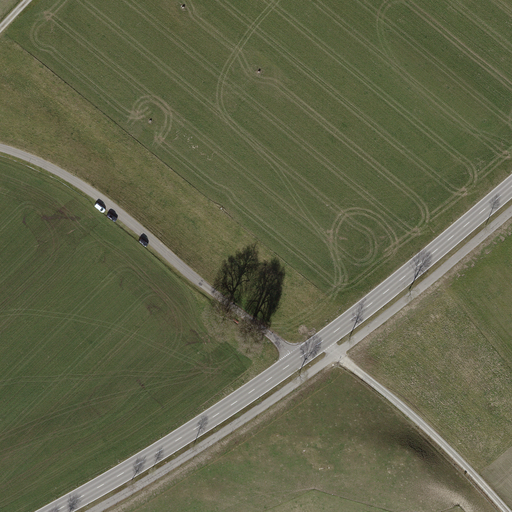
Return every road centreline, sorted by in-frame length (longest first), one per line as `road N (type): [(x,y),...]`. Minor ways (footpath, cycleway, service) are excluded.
road 1 (residential): [(297,359),(66,172),(0,150)]
road 2 (secondary): [(56,511),(297,359)]
road 3 (secondary): [(297,359),(511,183)]
road 4 (track): [(320,344),(394,400),(508,511)]
